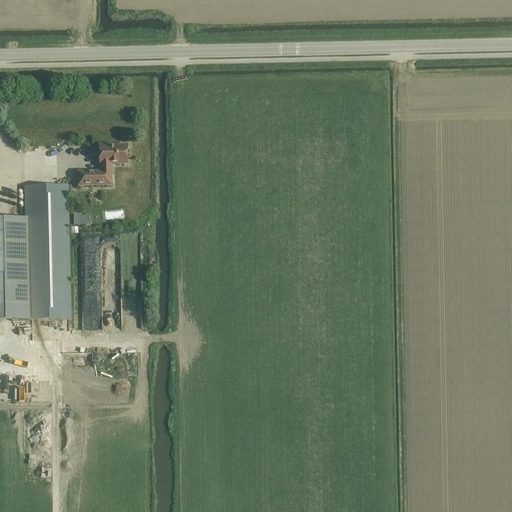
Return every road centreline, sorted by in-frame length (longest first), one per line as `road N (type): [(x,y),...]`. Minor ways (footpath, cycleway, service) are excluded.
road 1 (tertiary): [(511,44),(0,55)]
road 2 (track): [(0,343),(176,338),(173,104),(180,51)]
road 3 (track): [(46,187),(55,511)]
